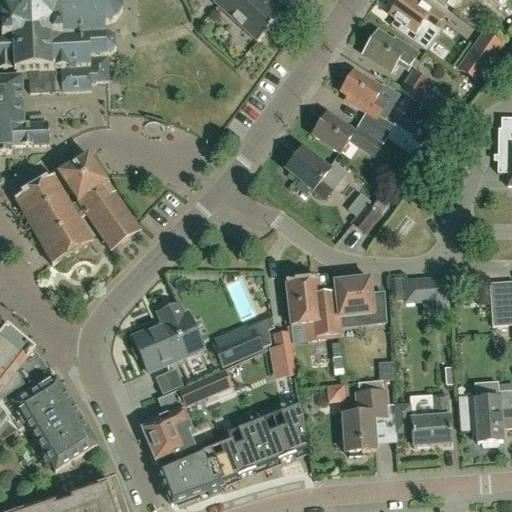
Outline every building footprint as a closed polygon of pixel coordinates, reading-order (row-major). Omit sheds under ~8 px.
[(0,0),(0,81),(21,81),(28,81),(29,96),(61,95),(90,94),(90,85),(108,85),(107,58),(115,52),(114,41),(103,36),(102,27),(113,23),(121,13),(120,1),(119,0),(0,0)] [(261,0),(214,0),(211,3),(217,9),(257,44),(281,18),(261,0)] [(410,0),(401,0),(397,6),(395,5),(393,4),(388,12),(389,14),(391,15),(389,17),(396,22),(391,29),(414,45),(420,36),(416,33),(423,23),(434,31),(443,18),(420,2),(418,5),(410,0)] [(420,36),(414,45),(421,50),(426,53),(428,50),(436,40),(440,34),(434,31),(423,23),(416,33),(420,36)] [(363,51),(365,53),(363,56),(390,74),(396,65),(407,72),(417,56),(394,42),(393,44),(378,34),(370,45),(367,45),(363,51)] [(483,36),(458,71),(477,84),(502,50),(483,36)] [(410,74),(398,92),(413,102),(417,105),(426,90),(430,85),(411,72),(410,74)] [(385,123),(378,119),(385,106),(376,100),(382,90),(353,73),(340,94),(351,100),(348,105),(365,115),(360,124),(386,141),(394,129),(385,123)] [(22,127),(21,81),(0,81),(0,156),(2,156),(10,156),(10,150),(47,148),(47,126),(22,127)] [(378,119),(385,123),(400,97),(383,88),(382,90),(376,100),(385,106),(378,119)] [(360,124),(353,133),(327,116),(311,138),(339,157),(349,142),(361,150),(360,151),(374,160),(382,147),(386,141),(360,124)] [(507,176),(507,189),(511,189),(511,120),(501,121),(501,132),(498,132),(497,176),(507,176)] [(395,127),(394,129),(386,141),(404,151),(411,141),(412,138),(395,127)] [(411,141),(404,151),(415,158),(422,148),(411,141)] [(333,164),(328,171),(303,150),(301,153),(285,172),(312,194),(313,193),(324,202),(347,175),(333,164)] [(102,178),(87,157),(56,176),(81,213),(75,217),(78,222),(85,217),(90,225),(110,254),(140,233),(136,228),(102,178)] [(78,222),(75,217),(53,178),(14,201),(51,267),(90,245),(83,232),(78,222)] [(348,213),(357,221),(367,208),(370,204),(360,197),(348,213)] [(379,200),(370,211),(379,218),(388,208),(379,200)] [(357,221),(352,227),(364,237),(379,218),(370,211),(367,208),(357,221)] [(403,307),(422,305),(423,322),(449,320),(446,280),(423,282),(402,283),(402,281),(389,283),(389,288),(391,305),(403,304),(403,307)] [(334,285),(335,296),(339,331),(386,326),(383,296),(371,297),(369,281),(334,285)] [(293,347),(341,341),(339,331),(335,296),(319,298),(318,287),(318,282),(286,285),(291,328),(293,346),(293,347)] [(511,284),(488,286),(492,330),(511,328),(511,284)] [(335,296),(334,285),(318,287),(319,298),(335,296)] [(176,308),(156,317),(161,328),(155,331),(131,341),(147,376),(166,368),(203,352),(182,305),(176,308)] [(253,332),(263,355),(268,353),(271,353),(268,333),(274,331),(272,323),(253,332)] [(26,362),(33,355),(34,353),(25,345),(22,349),(11,340),(14,336),(5,328),(0,334),(0,511),(69,511),(65,499),(66,501),(57,504),(57,501),(55,502),(58,511),(0,511),(0,431),(7,422),(14,434),(16,433),(20,436),(28,432),(55,476),(57,474),(96,450),(47,369),(40,376),(24,365),(26,362)] [(213,349),(224,373),(263,355),(253,332),(213,349)] [(289,346),(288,336),(274,338),(276,352),(271,353),(268,353),(274,383),(295,380),(289,346)] [(345,378),(341,346),(330,347),(334,379),(345,378)] [(40,376),(47,369),(46,368),(33,355),(26,362),(24,365),(40,376)] [(379,384),(382,384),(393,383),(392,365),(378,365),(379,384)] [(454,388),(453,370),(444,371),(445,388),(454,388)] [(178,393),(183,390),(175,372),(169,375),(155,381),(163,399),(178,393)] [(183,390),(178,393),(185,410),(231,390),(224,373),(183,390)] [(376,448),(374,422),(387,421),(386,408),(385,394),(383,394),(382,384),(379,384),(358,387),(359,396),(356,396),(357,417),(343,418),(346,456),(376,454),(376,448)] [(459,435),(470,434),(470,440),(477,440),(477,445),(481,445),(481,449),(498,448),(497,444),(502,444),(501,430),(511,429),(511,393),(498,394),(497,385),(474,386),(475,397),(457,399),(459,435)] [(344,388),(326,390),(328,407),(342,406),(345,405),(344,388)] [(181,412),(185,410),(178,393),(163,399),(156,402),(163,418),(180,410),(181,412)] [(394,407),(396,436),(412,435),(414,452),(441,450),(451,449),(448,399),(410,402),(410,406),(394,407)] [(396,436),(394,407),(386,408),(387,421),(374,422),(376,448),(397,446),(396,436)] [(186,464),(158,475),(171,508),(207,493),(209,499),(220,495),(218,489),(224,487),(246,478),(266,470),(289,460),(308,453),(300,408),(226,438),(227,442),(198,454),(200,458),(186,464)] [(163,418),(139,428),(150,454),(148,456),(152,466),(156,466),(156,468),(183,456),(193,452),(188,440),(185,433),(190,431),(181,412),(180,410),(163,418)] [(65,499),(69,511),(117,511),(113,498),(114,498),(109,484),(65,499)] [(58,511),(55,502),(25,511),(58,511)]
